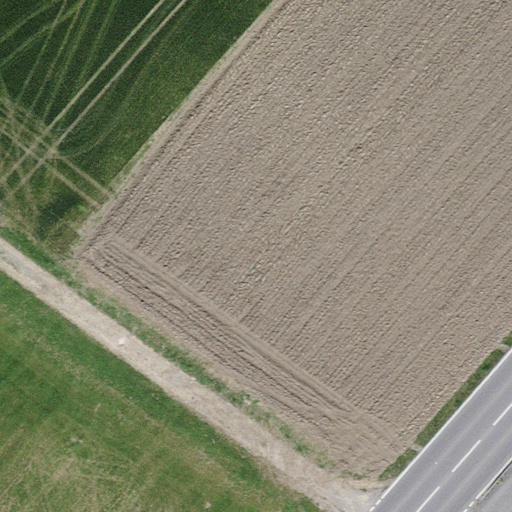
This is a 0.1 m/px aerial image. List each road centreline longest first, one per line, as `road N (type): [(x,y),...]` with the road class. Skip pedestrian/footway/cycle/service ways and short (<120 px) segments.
road 1 (track): [(0,252),(350,511)]
road 2 (secondary): [(417,511),(511,403)]
